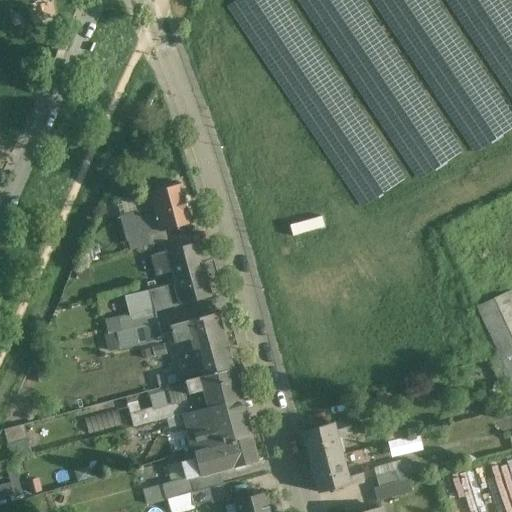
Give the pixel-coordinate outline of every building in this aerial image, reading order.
[(181,183),(150,191),(154,207),(119,217),(125,240),(127,240),(147,234),(192,221),(181,183)] [(511,209),(494,218),(500,231),(488,237),(483,226),(450,241),(471,285),(502,270),(496,257),(508,251),(511,258),(511,209)] [(147,234),(127,240),(130,251),(150,245),(147,234)] [(195,243),(152,255),(157,276),(172,272),(175,284),(192,280),(189,266),(202,262),(197,242),(195,243)] [(192,280),(175,284),(148,291),(126,296),(131,315),(154,310),(154,312),(155,312),(211,297),(202,262),(189,266),(192,280)] [(511,292),(511,289),(476,306),(500,356),(489,362),(499,383),(510,378),(511,382),(505,385),(511,399),(511,292)] [(131,315),(118,319),(121,331),(158,322),(155,312),(154,312),(154,310),(131,315)] [(216,313),(170,325),(174,343),(191,339),(193,348),(209,343),(207,336),(221,332),(216,313)] [(118,319),(105,322),(108,334),(116,332),(121,331),(118,319)] [(121,331),(116,332),(120,349),(162,340),(158,322),(121,331)] [(221,332),(207,336),(209,343),(193,348),(195,355),(179,359),(183,376),(199,372),(200,376),(231,367),(221,332)] [(200,376),(184,380),(184,381),(167,385),(172,405),(155,409),(158,421),(159,421),(184,414),(239,399),(231,368),(231,367),(200,376)] [(239,399),(184,414),(187,425),(242,410),(240,399),(239,399)] [(116,408),(83,417),(88,434),(121,426),(116,408)] [(155,409),(129,415),(133,427),(158,421),(155,409)] [(242,410),(187,425),(194,451),(250,436),(242,410)] [(348,419),(333,423),(337,438),(352,433),(348,419)] [(333,423),(302,431),(310,461),(341,453),(337,438),(333,423)] [(22,425),(6,430),(10,444),(27,439),(22,425)] [(250,436),(194,451),(196,458),(201,476),(218,471),(256,460),(250,436)] [(27,439),(10,444),(14,459),(31,454),(27,439)] [(341,453),(310,461),(319,492),(350,484),(349,484),(346,470),(341,453)] [(196,458),(169,465),(173,481),(189,477),(189,479),(201,476),(196,458)] [(384,499),(416,488),(405,459),(374,469),(384,499)] [(361,465),(346,470),(349,484),(365,480),(361,465)] [(173,481),(162,484),(163,487),(166,500),(190,494),(222,485),(218,471),(201,476),(189,479),(189,477),(173,481)] [(9,483),(0,485),(0,500),(13,496),(9,483)] [(222,485),(190,494),(193,506),(211,501),(212,504),(226,500),(222,485)] [(158,487),(144,490),(148,505),(166,500),(163,487),(159,488),(158,487)] [(270,511),(265,492),(233,500),(234,503),(236,503),(237,511),(270,511)]
